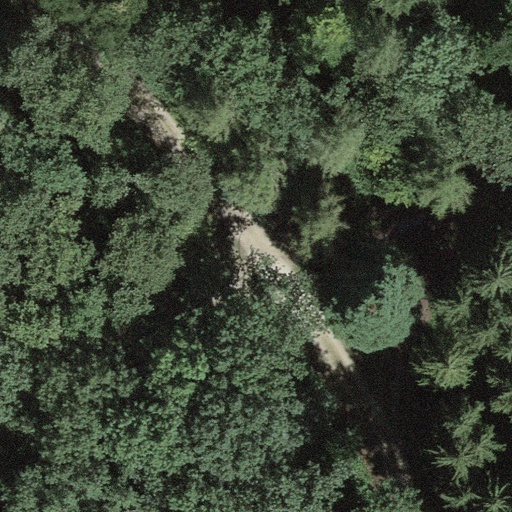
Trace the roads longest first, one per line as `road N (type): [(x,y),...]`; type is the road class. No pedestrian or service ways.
road 1 (track): [(50,0),(134,120),(266,251),(412,511)]
road 2 (track): [(266,251),(0,426)]
road 3 (track): [(498,201),(416,293),(374,445)]
road 4 (track): [(266,251),(511,195)]
